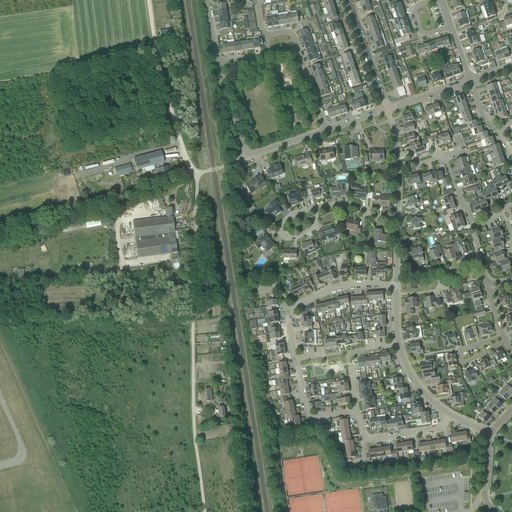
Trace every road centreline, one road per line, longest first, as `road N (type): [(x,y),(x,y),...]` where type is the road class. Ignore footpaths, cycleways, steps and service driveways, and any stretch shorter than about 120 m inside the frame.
road 1 (track): [(193,279),(194,428),(204,511)]
road 2 (track): [(194,174),(79,216),(0,232)]
road 3 (residential): [(294,360),(292,308),(329,292),(395,286)]
road 4 (residential): [(194,174),(156,46)]
road 5 (residential): [(450,415),(437,433),(371,441),(356,411)]
